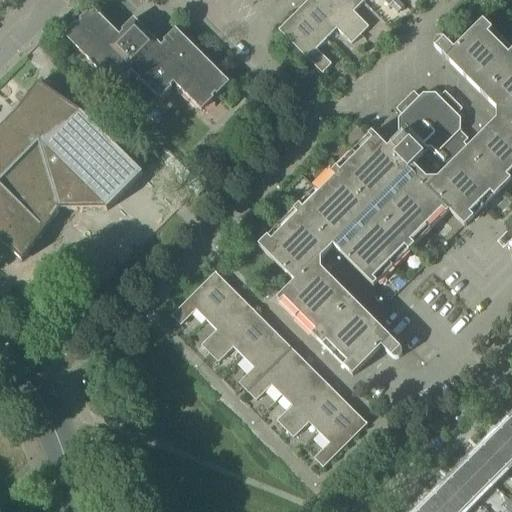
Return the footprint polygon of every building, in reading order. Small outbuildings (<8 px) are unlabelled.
[(302,10),(299,14),(325,40),(336,30),(351,45),(359,37),(360,38),(360,37),(321,0),(309,0),(301,9),(302,10)] [(321,0),(360,37),(360,36),(368,28),(353,13),(363,3),(359,0),(321,0)] [(359,0),(363,3),(365,0),(380,0),(388,8),(390,7),(396,1),(397,0),(359,0)] [(390,7),(397,14),(404,7),(396,1),(390,7)] [(119,37),(118,35),(91,9),(79,21),(80,23),(77,26),(76,24),(63,37),(117,91),(130,78),(128,77),(131,74),(159,101),(171,89),(170,88),(173,84),(201,112),(213,100),(212,98),(215,95),(217,97),(229,84),(175,30),(163,43),(164,44),(161,47),(133,20),(121,32),(122,33),(119,37)] [(325,40),(299,14),(296,17),(294,15),(279,30),(278,31),(322,75),(323,74),(331,66),(316,50),(325,40)] [(258,247),(290,280),(294,283),(276,301),(352,377),(381,349),(391,359),(392,359),(393,360),(394,360),(396,360),(397,360),(398,359),(400,358),(400,357),(401,356),(401,354),(401,353),(401,352),(400,350),(399,349),(321,270),(321,260),(333,248),(369,284),(444,208),(464,228),(473,219),(469,215),(495,189),(499,193),(502,190),(498,185),(511,171),(511,51),(508,56),(487,35),(491,31),(482,22),(454,50),(443,40),(442,39),(441,39),(439,39),(438,39),(437,40),(435,40),(434,41),(434,43),(433,44),(433,45),(433,47),(434,48),(434,49),(496,110),(496,121),(467,151),(462,146),(468,141),(459,132),(460,132),(460,120),(456,116),(462,110),(445,93),(439,99),(435,95),(423,95),(419,98),(413,93),(396,110),(401,116),(398,120),(398,132),(400,135),(390,146),(387,149),(371,134),(368,137),(372,141),(271,243),(267,238),(258,247)] [(0,247),(18,266),(59,216),(83,214),(106,212),(142,176),(90,124),(82,117),(40,84),(19,112),(14,117),(0,131),(0,247)] [(153,165),(122,134),(116,139),(148,170),(153,165)] [(169,170),(190,191),(194,195),(197,198),(205,190),(177,162),(164,149),(156,157),(169,170)] [(196,312),(206,322),(233,295),(229,292),(231,290),(216,275),(215,274),(171,318),(172,319),(180,327),(196,312)] [(208,356),(209,356),(253,312),(253,311),(253,312),(238,297),(236,299),(233,295),(206,322),(216,332),(201,347),(209,355),(208,356)] [(233,349),(243,359),(270,333),(266,329),(268,328),(253,313),(254,312),(253,312),(209,356),(210,356),(215,361),(218,364),(233,349)] [(246,393),(247,394),(291,350),(290,349),(275,334),(273,336),(270,333),(243,359),(253,369),(238,384),(246,393)] [(271,387),(282,398),(308,371),(305,367),(306,366),(291,350),(292,350),(291,350),(247,394),(256,402),(271,387)] [(215,361),(210,356),(209,356),(205,360),(210,366),(215,361)] [(285,432),(285,431),(329,387),(328,387),(313,372),(311,374),(308,371),(282,398),(291,407),(276,423),(284,431),(285,432)] [(308,424),(319,435),(345,408),(342,405),(344,403),(329,388),(329,387),(285,431),(293,440),(308,424)] [(345,408),(319,435),(329,445),(314,460),(322,468),(321,468),(323,470),(367,425),(366,424),(365,424),(350,410),(349,411),(345,408)] [(511,419),(502,429),(511,439),(511,419)] [(511,439),(502,429),(486,446),(507,467),(511,462),(511,439)] [(486,446),(469,462),(491,484),(507,467),(486,446)] [(469,462),(453,478),(474,500),(491,484),(469,462)] [(453,478),(437,495),(453,511),(462,511),(474,500),(453,478)] [(453,511),(437,495),(420,511),(421,511),(453,511)] [(502,507),(507,511),(511,511),(511,504),(508,501),(502,507)]
